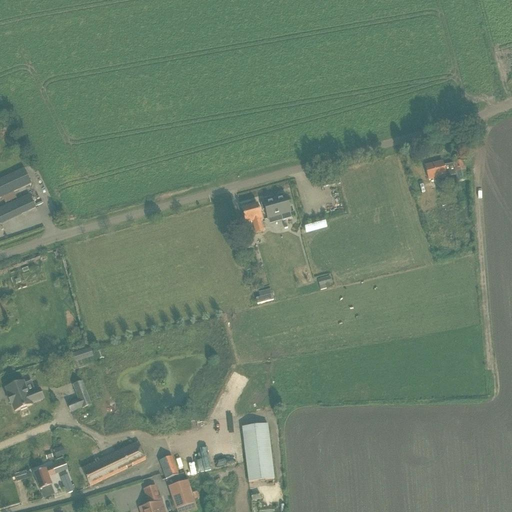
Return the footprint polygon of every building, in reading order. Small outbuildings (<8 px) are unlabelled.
[(437,179),(439,188),(448,186),(446,178),(455,176),(457,183),(467,180),(463,161),(443,166),(442,162),(425,166),(429,181),(437,179)] [(0,178),(0,197),(30,184),(23,168),(0,178)] [(0,208),(0,224),(35,209),(29,195),(0,208)] [(286,196),(262,202),(263,204),(261,204),(263,211),(265,210),(267,220),(281,216),(282,221),(291,219),(290,214),(291,214),(286,196)] [(252,223),(256,235),(264,233),(260,221),(261,221),(257,204),(241,208),(246,225),(252,223)] [(287,234),(277,237),(283,257),(293,254),(287,234)] [(248,236),(240,238),(244,250),(252,248),(248,236)] [(256,293),(258,304),(274,300),(271,289),(256,293)] [(69,355),(72,364),(93,357),(90,348),(69,355)] [(23,382),(6,389),(8,395),(9,397),(7,397),(10,405),(12,404),(12,405),(15,412),(20,410),(21,411),(27,409),(26,407),(31,405),(31,404),(43,399),(40,390),(35,392),(27,395),(24,385),(23,382)] [(67,404),(70,413),(81,409),(82,410),(92,406),(82,382),(72,385),(78,400),(67,404)] [(241,428),(249,483),(274,479),(267,425),(241,428)] [(81,470),(89,487),(145,460),(137,443),(81,470)] [(53,451),(56,459),(66,455),(63,447),(53,451)] [(158,463),(165,481),(184,474),(183,473),(177,475),(171,458),(158,463)] [(43,471),(34,474),(43,499),(55,495),(48,478),(55,476),(68,471),(65,462),(45,470),(43,471)] [(26,473),(14,477),(16,483),(27,480),(26,473)] [(60,477),(64,489),(73,485),(68,474),(60,477)] [(187,481),(169,487),(176,510),(194,504),(187,481)] [(154,504),(139,508),(140,511),(164,511),(160,498),(158,498),(154,486),(144,489),(148,501),(153,499),(154,504)]
